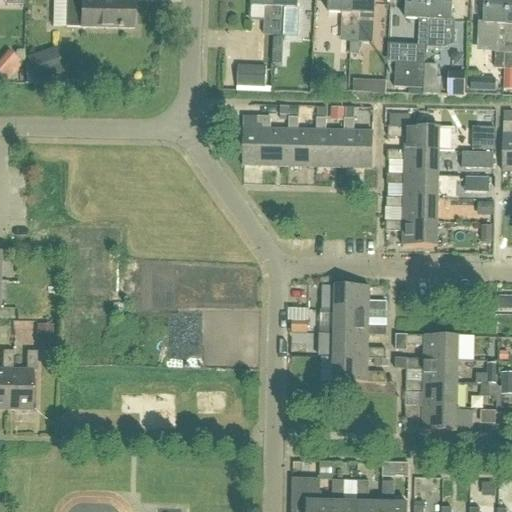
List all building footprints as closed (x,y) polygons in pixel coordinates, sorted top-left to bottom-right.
[(274,39),(275,0),(252,0),(252,8),(266,9),(265,30),(265,38),(274,39)] [(298,0),(275,0),(274,39),(273,50),(282,50),(283,31),(284,10),(298,11),(298,0)] [(351,37),(352,0),(329,0),(329,15),(343,15),(342,37),(351,37)] [(375,0),(352,0),(351,37),(352,37),(351,56),(359,57),(360,37),(361,16),(375,17),(375,0)] [(427,58),(428,43),(430,0),(407,0),(406,21),(420,21),(419,43),(418,58),(427,58)] [(453,0),(430,0),(428,43),(428,50),(443,51),(443,43),(455,44),(456,23),(452,23),(453,0)] [(506,48),(508,0),(485,0),(484,26),(498,27),(497,48),(497,72),(503,72),(503,71),(505,71),(505,66),(506,66),(506,48)] [(106,3),(81,3),(65,2),(64,29),(80,30),(105,30),(105,31),(131,31),(132,3),(106,3)] [(26,60),(34,83),(53,77),(45,54),(26,60)] [(0,70),(0,72),(4,80),(23,67),(17,59),(0,70)] [(425,67),(396,65),(395,90),(423,91),(424,92),(425,67)] [(264,90),(266,69),(237,67),(236,89),(264,90)] [(424,92),(423,97),(441,97),(442,80),(438,80),(439,67),(425,67),(424,92)] [(511,71),(505,71),(503,71),(503,72),(504,72),(503,78),(503,91),(511,91),(511,71)] [(449,76),(449,97),(465,98),(466,77),(449,76)] [(348,93),(348,80),(336,80),(336,93),(348,93)] [(471,94),(495,95),(496,83),(472,82),(471,94)] [(280,110),(280,122),(285,122),(286,117),(289,117),(289,110),(280,110)] [(290,110),(290,119),(298,120),(298,110),(290,110)] [(332,111),(331,123),(344,123),(344,112),(332,111)] [(346,111),(346,119),(355,120),(355,111),(346,111)] [(405,140),(405,153),(405,154),(439,155),(453,155),(454,131),(440,130),(409,130),(409,118),(389,117),(389,129),(388,129),(387,140),(405,140)] [(244,119),(244,133),(261,133),(262,128),(256,128),(257,120),(244,119)] [(276,170),(277,134),(271,134),(271,120),(257,120),(256,128),(262,128),(261,133),(244,133),(243,169),(276,170)] [(308,171),(309,134),(298,134),(299,121),(289,120),(289,134),(277,134),(276,170),(308,171)] [(340,171),(341,135),(326,135),(326,121),(317,121),(316,135),(309,134),(308,171),(340,171)] [(341,135),(340,171),(373,172),(374,136),(354,135),(354,122),(344,122),(344,135),(341,135)] [(511,125),(504,125),(502,174),(511,174),(511,125)] [(498,153),(499,131),(477,130),(476,153),(498,153)] [(405,154),(405,153),(387,153),(387,163),(405,164),(404,177),(439,178),(439,155),(405,154)] [(494,171),(494,157),(471,156),(470,171),(494,171)] [(404,177),(387,176),(386,187),(404,187),(404,200),(404,201),(438,202),(439,178),(404,177)] [(404,201),(404,200),(386,200),(386,210),(404,211),(403,224),(403,225),(437,225),(438,202),(404,201)] [(482,218),(493,218),(493,207),(482,207),(482,218)] [(403,225),(403,224),(386,224),(385,234),(403,234),(403,249),(437,250),(437,225),(403,225)] [(492,229),(482,228),(481,245),(491,245),(492,229)] [(369,314),(386,315),(387,304),(369,304),(369,289),(335,289),(335,313),(369,314)] [(499,298),(499,311),(510,312),(511,299),(499,298)] [(368,328),(369,314),(335,313),(321,313),(321,336),(334,337),(368,337),(368,338),(386,338),(386,328),(368,328)] [(306,325),(292,325),(292,335),(306,335),(306,325)] [(37,327),(36,340),(52,341),(52,328),(37,327)] [(368,351),(368,338),(368,337),(334,337),(334,360),(368,361),(385,362),(386,352),(368,351)] [(424,349),(424,362),(424,363),(458,363),(459,339),(407,338),(396,338),(396,353),(407,354),(407,348),(424,349)] [(292,357),(301,357),(301,346),(292,346),(292,357)] [(7,372),(12,373),(13,354),(2,354),(2,372),(0,372),(0,413),(6,413),(7,372)] [(7,372),(6,413),(31,414),(32,374),(36,375),(36,354),(26,354),(26,373),(12,373),(7,372)] [(367,375),(368,361),(334,360),(333,384),(385,385),(385,375),(367,375)] [(458,387),(458,363),(424,363),(424,362),(406,362),(396,362),(395,372),(404,372),(407,372),(406,385),(424,386),(458,387)] [(497,368),(488,367),(488,388),(497,388),(497,368)] [(511,375),(502,376),(502,396),(511,396),(511,375)] [(424,386),(406,385),(406,396),(423,396),(423,409),(423,410),(457,411),(458,387),(424,386)] [(482,388),(482,397),(496,397),(496,388),(482,388)] [(423,410),(423,409),(405,409),(405,419),(423,420),(423,434),(457,435),(457,411),(423,410)] [(482,413),(482,426),(496,427),(496,413),(482,413)] [(320,464),(320,482),(333,483),(333,465),(320,464)] [(395,480),(396,467),(383,467),(383,479),(395,480)] [(332,511),(333,506),(332,506),(319,506),(320,484),(293,483),(292,511),(307,511),(332,511)] [(358,511),(358,507),(344,506),(345,484),(333,484),(332,506),(333,506),(332,511),(358,511)] [(382,511),(383,507),(382,507),(369,507),(370,485),(358,484),(358,507),(358,511),(382,511)] [(383,507),(382,511),(408,511),(408,508),(394,507),(395,485),(383,485),(382,507),(383,507)] [(486,487),(486,498),(495,498),(495,487),(486,487)]
